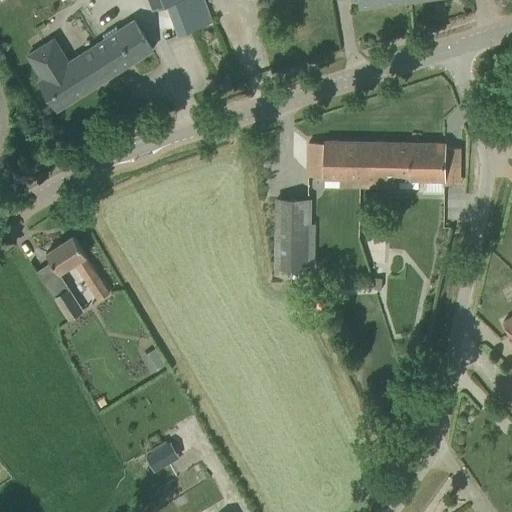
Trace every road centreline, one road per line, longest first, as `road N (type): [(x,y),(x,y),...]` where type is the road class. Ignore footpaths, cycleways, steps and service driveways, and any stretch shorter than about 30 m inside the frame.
road 1 (tertiary): [(0,222),(133,153),(452,45)]
road 2 (unclassified): [(403,511),(435,455),(488,169),(452,45)]
